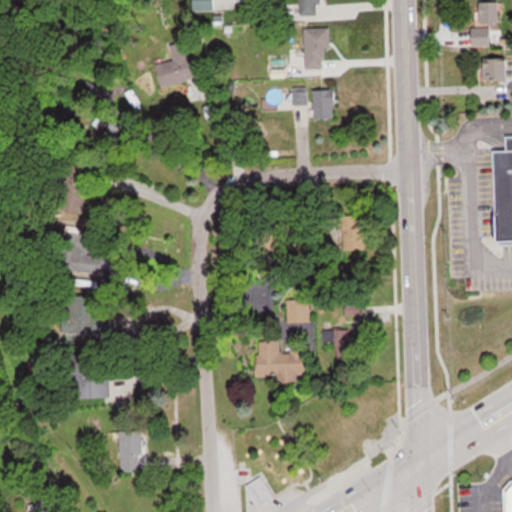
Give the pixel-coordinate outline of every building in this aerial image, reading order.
[(212,0),(213,9),(236,9),(235,0),(212,0)] [(326,0),(301,0),(301,20),(327,20),(326,0)] [(501,26),(501,3),(479,3),(478,45),(495,46),(495,26),(501,26)] [(331,28),(307,28),(307,70),(331,70),(331,28)] [(168,87),(203,77),(197,57),(181,62),(183,69),(164,75),(168,87)] [(511,66),(511,59),(498,61),(501,78),(507,77),(510,99),(511,98),(511,66)] [(339,118),(339,89),(315,89),(315,118),(339,118)] [(511,149),(511,240),(493,241),(489,150),(511,149)] [(289,323),(312,323),(312,299),(289,299),(289,323)] [(69,332),(89,327),(85,312),(66,316),(69,332)] [(311,375),(310,349),(282,349),(282,340),(261,341),(261,375),(280,375),(280,383),(301,382),(301,375),(311,375)] [(91,378),(90,398),(134,398),(134,378),(91,378)] [(122,429),(122,456),(146,456),(146,429),(122,429)] [(248,487),(261,478),(276,499),(259,508),(248,487)] [(509,482),(511,481),(511,511),(501,511),(501,493),(509,482)] [(51,511),(46,497),(31,503),(34,511),(51,511)]
